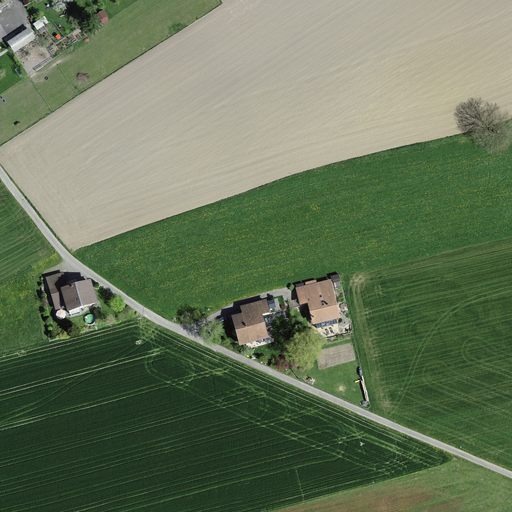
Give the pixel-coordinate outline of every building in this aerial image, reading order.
[(0,0),(0,8),(11,1),(10,0),(0,0)] [(28,29),(8,42),(13,50),(33,36),(28,29)] [(62,274),(47,278),(56,310),(68,307),(70,314),(79,311),(78,308),(95,303),(89,283),(67,289),(62,274)] [(329,283),(309,288),(312,303),(310,303),(315,323),(317,329),(338,324),(336,318),(337,317),(329,283)] [(254,313),(233,319),(240,343),(266,336),(261,316),(269,314),(266,302),(252,305),(254,313)]
